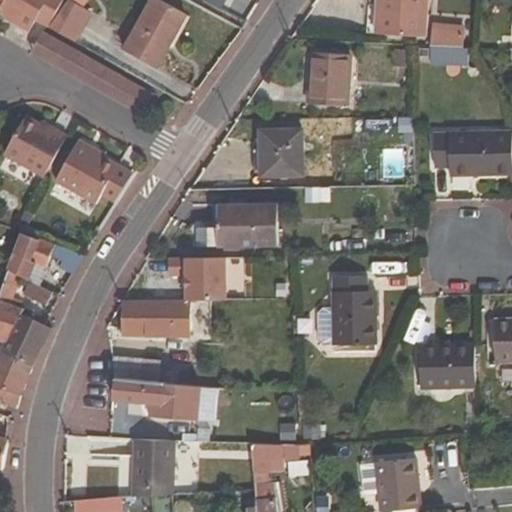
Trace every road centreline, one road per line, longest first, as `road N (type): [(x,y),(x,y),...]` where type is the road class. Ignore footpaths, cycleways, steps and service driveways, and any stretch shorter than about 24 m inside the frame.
road 1 (residential): [(41,511),(43,455),(73,329),(184,154)]
road 2 (residential): [(184,154),(289,0)]
road 3 (residential): [(184,154),(29,70)]
road 4 (residential): [(506,267),(445,268),(443,213),(503,212)]
road 5 (residential): [(433,449),(438,497),(511,492)]
